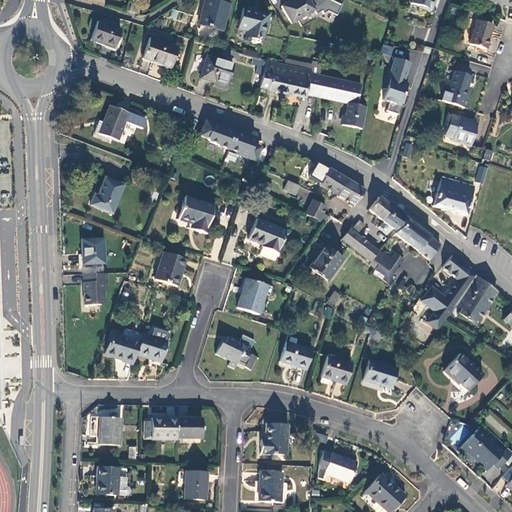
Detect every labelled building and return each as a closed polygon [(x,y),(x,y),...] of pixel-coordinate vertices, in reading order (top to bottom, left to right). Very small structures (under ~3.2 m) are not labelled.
[(211,0),(204,0),(199,25),(222,30),(228,4),(211,0)] [(308,0),(291,0),(281,6),(292,24),(298,20),(302,27),(315,19),(313,17),(322,11),(323,14),(328,12),(337,16),(342,5),(330,0),(311,0),(309,1),(308,0)] [(429,12),(432,11),(434,4),(433,2),(433,0),(411,0),(410,4),(419,6),(419,9),(429,12)] [(138,14),(140,7),(132,4),(129,12),(138,14)] [(247,31),(245,36),(262,40),(268,14),(243,7),(238,28),(247,31)] [(476,20),(469,44),(486,49),(493,25),(476,20)] [(97,21),(89,42),(113,50),(121,30),(97,21)] [(150,39),(142,59),(170,69),(177,48),(150,39)] [(334,60),(337,45),(328,44),(325,58),(334,60)] [(391,56),(393,47),(383,44),(381,53),(391,56)] [(367,67),(370,52),(359,50),(356,65),(367,67)] [(206,56),(200,79),(212,82),(212,80),(226,84),(232,64),(206,56)] [(404,87),(403,84),(403,83),(409,63),(394,58),(384,89),(386,89),(382,101),(388,103),(386,111),(397,115),(401,103),(403,104),(408,88),(406,87),(404,87)] [(311,64),(284,59),(283,66),(287,66),(310,72),(311,64)] [(260,83),(266,62),(262,61),(258,60),(253,81),(260,83)] [(319,76),(320,63),(311,61),(311,64),(310,72),(287,66),(280,93),(305,98),(306,95),(315,97),(319,76)] [(287,66),(283,66),(278,65),(266,62),(260,83),(259,88),(280,93),(287,66)] [(443,93),(441,102),(464,109),(470,91),(467,90),(471,77),(454,72),(449,89),(446,88),(443,93)] [(361,86),(319,76),(315,97),(347,104),(345,114),(343,114),(341,125),(361,130),(362,124),(366,108),(356,106),(361,86)] [(127,114),(109,106),(102,123),(98,135),(117,142),(127,114)] [(470,145),(476,125),(470,124),(471,121),(450,115),(444,136),(452,138),(452,140),(470,145)] [(98,135),(102,123),(98,121),(93,133),(98,135)] [(254,141),(246,138),(243,139),(243,140),(222,132),(221,129),(209,125),(207,129),(202,127),(199,138),(206,141),(207,143),(216,146),(217,148),(227,152),(237,155),(236,157),(254,164),(259,151),(252,148),(254,141)] [(243,139),(246,138),(221,129),(222,132),(243,140),(243,139)] [(405,143),(402,156),(407,158),(411,145),(405,143)] [(483,159),(490,161),(493,151),(486,149),(483,159)] [(310,161),(309,161),(299,175),(306,180),(309,176),(319,182),(318,184),(337,195),(346,179),(328,168),(327,170),(316,164),(315,165),(310,161)] [(482,184),(488,165),(485,164),(483,169),(479,167),(475,182),(482,184)] [(122,186),(104,178),(97,197),(93,195),(89,206),(111,215),(122,186)] [(432,206),(465,216),(473,187),(440,178),(432,206)] [(364,191),(346,179),(337,195),(336,196),(349,203),(348,205),(351,207),(353,205),(354,206),(364,191)] [(298,187),(293,185),(286,182),(282,191),(294,196),(294,194),(298,187)] [(271,186),(265,183),(262,189),(268,192),(271,186)] [(156,187),(152,198),(156,200),(160,189),(156,187)] [(195,225),(193,230),(205,234),(213,207),(184,198),(178,219),(195,225)] [(384,223),(394,210),(378,198),(368,211),(373,215),(384,223)] [(311,201),(311,202),(304,215),(323,224),(328,216),(321,214),(325,208),(311,201)] [(407,220),(394,210),(384,223),(396,232),(407,220)] [(379,229),(384,223),(373,215),(371,217),(377,221),(374,225),(379,229)] [(262,245),(261,248),(276,254),(285,231),(255,219),(247,240),(262,245)] [(431,239),(407,220),(396,232),(394,234),(428,260),(439,245),(431,239)] [(359,221),(352,229),(357,233),(364,224),(359,221)] [(359,254),(367,243),(349,229),(341,240),(359,254)] [(102,239),(81,240),(82,265),(104,264),(102,239)] [(378,251),(367,243),(359,254),(366,259),(369,262),(371,261),(378,251)] [(324,246),(309,268),(327,281),(342,259),(324,246)] [(276,254),(261,248),(258,255),(273,261),(276,254)] [(372,274),(386,283),(398,266),(390,260),(378,251),(371,261),(369,262),(377,267),(375,270),(372,274)] [(163,253),(154,280),(176,288),(185,260),(163,253)] [(393,255),(390,260),(398,266),(402,261),(393,255)] [(436,331),(446,317),(447,318),(454,306),(458,300),(463,292),(473,276),(467,271),(469,269),(452,255),(442,267),(442,270),(457,281),(444,298),(431,288),(420,301),(434,312),(426,323),(436,331)] [(106,275),(83,276),(84,307),(100,307),(104,302),(104,292),(107,289),(106,275)] [(474,276),(473,276),(463,292),(458,300),(465,304),(461,310),(458,314),(475,325),(495,294),(496,292),(474,276)] [(245,279),(236,308),(258,315),(264,294),(269,296),(271,287),(245,279)] [(407,279),(401,284),(405,290),(412,284),(407,279)] [(403,291),(401,298),(411,301),(413,294),(403,291)] [(334,292),(326,303),(331,306),(339,296),(334,292)] [(465,304),(458,300),(454,306),(461,310),(465,304)] [(511,328),(511,309),(503,320),(511,328)] [(368,334),(370,328),(364,325),(363,325),(361,331),(368,334)] [(140,341),(141,334),(124,329),(122,334),(122,335),(140,341)] [(150,337),(166,342),(168,336),(167,333),(154,329),(152,331),(150,337)] [(135,355),(140,341),(122,335),(122,334),(112,330),(111,334),(110,333),(103,353),(122,360),(122,362),(132,365),(135,355)] [(150,337),(141,334),(140,341),(135,355),(160,363),(167,342),(166,342),(150,337)] [(227,366),(234,369),(236,365),(243,369),(244,367),(250,370),(256,359),(246,354),(249,349),(250,349),(254,341),(243,335),(239,343),(227,337),(223,346),(220,344),(215,354),(229,362),(227,366)] [(285,342),(279,362),(305,371),(311,351),(285,342)] [(453,379),(466,392),(481,376),(458,355),(442,372),(452,381),(453,379)] [(327,357),(320,378),(345,385),(351,365),(327,357)] [(368,361),(362,381),(390,390),(396,369),(368,361)] [(100,418),(98,445),(119,446),(120,419),(100,418)] [(151,440),(176,441),(176,439),(176,419),(151,419),(151,422),(144,422),(144,437),(151,437),(151,440)] [(202,420),(176,419),(176,439),(201,440),(202,420)] [(459,423),(448,440),(458,446),(469,430),(459,423)] [(260,441),(259,455),(285,456),(286,426),(264,425),(264,441),(260,441)] [(485,471),(491,465),(497,470),(511,455),(506,449),(501,454),(476,430),(460,447),(485,471)] [(8,449),(2,452),(9,466),(15,463),(8,449)] [(325,468),(323,474),(349,483),(356,463),(324,451),(319,465),(325,468)] [(511,464),(500,477),(507,484),(511,478),(511,464)] [(97,467),(95,495),(117,496),(117,495),(125,495),(129,494),(129,489),(128,488),(125,487),(125,478),(119,478),(119,477),(118,477),(118,468),(97,467)] [(185,472),(183,500),(204,501),(206,473),(185,472)] [(259,472),(258,502),(279,503),(281,473),(259,472)] [(380,475),(365,492),(386,511),(389,511),(404,497),(380,475)]
